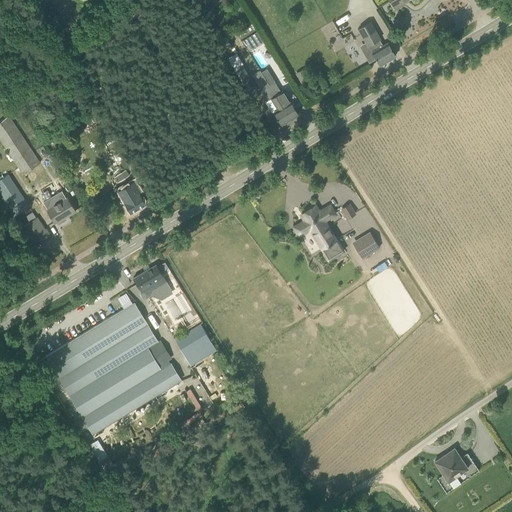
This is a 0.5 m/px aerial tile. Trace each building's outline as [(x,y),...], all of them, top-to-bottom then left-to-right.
[(389,0),(394,8),(404,2),(403,1),(403,0),(389,0)] [(328,40),(340,34),(333,21),(321,27),(328,40)] [(359,29),(368,44),(361,48),(369,62),(376,58),(380,65),(396,56),(388,42),(383,45),(370,22),(359,29)] [(256,31),(252,24),(237,33),(241,40),(256,31)] [(64,51),(72,46),(64,34),(62,36),(56,40),(63,52),(64,51)] [(257,45),(251,35),(242,40),(248,51),(257,45)] [(81,49),(87,57),(93,53),(88,44),(81,49)] [(228,58),(234,70),(236,69),(243,65),(243,64),(237,53),(229,57),(228,58)] [(310,79),(304,68),(295,73),(302,84),(310,79)] [(270,86),(260,70),(252,74),(268,100),(271,99),(277,109),(273,111),(281,125),(290,119),(275,95),(270,86)] [(250,76),(243,80),(250,93),(257,88),(250,76)] [(287,103),(280,92),(275,83),(270,86),(275,95),(290,119),(299,114),(291,101),(287,103)] [(36,114),(45,109),(42,104),(33,109),(36,114)] [(0,121),(0,138),(23,174),(40,163),(9,115),(0,121)] [(57,127),(53,121),(47,125),(51,131),(57,127)] [(121,181),(130,176),(126,170),(117,175),(117,176),(115,177),(118,183),(121,181)] [(16,215),(30,206),(8,173),(0,178),(0,195),(5,203),(7,201),(16,215)] [(120,195),(122,197),(117,200),(121,207),(126,203),(131,212),(145,204),(134,186),(120,195)] [(47,209),(55,223),(63,218),(63,219),(76,211),(67,197),(47,209)] [(348,203),(341,208),(347,219),(355,215),(348,203)] [(305,220),(295,227),(299,235),(310,228),(313,233),(327,224),(324,220),(335,213),(330,205),(319,212),(315,205),(301,214),(305,220)] [(36,245),(50,236),(45,229),(44,230),(37,218),(23,227),(36,245)] [(365,224),(348,235),(355,248),(373,237),(365,224)] [(144,295),(152,291),(154,296),(170,288),(156,265),(134,278),(144,295)] [(93,435),(183,380),(173,364),(175,362),(162,339),(141,351),(138,345),(157,334),(141,307),(49,362),(66,390),(69,388),(86,416),(82,419),(93,435)] [(190,365),(216,349),(199,324),(174,340),(190,365)] [(191,387),(186,390),(194,405),(199,402),(191,387)] [(98,435),(86,443),(103,471),(104,470),(109,478),(132,463),(128,457),(123,460),(110,439),(103,443),(98,435)] [(138,450),(132,447),(128,454),(134,457),(138,450)] [(454,447),(434,461),(443,474),(437,479),(446,492),(479,470),(467,453),(461,457),(454,447)]
